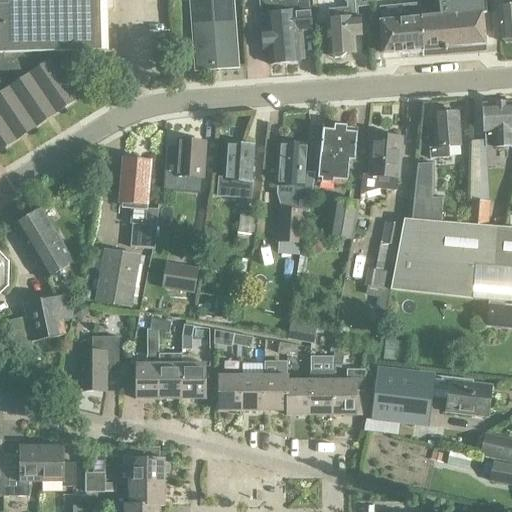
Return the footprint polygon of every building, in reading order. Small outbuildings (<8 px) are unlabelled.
[(0,0),(0,152),(76,100),(67,87),(78,79),(77,53),(106,52),(104,0),(0,0)] [(198,0),(194,0),(199,71),(238,68),(233,0),(198,0)] [(285,64),(280,6),(280,2),(279,2),(279,0),(263,0),(266,29),(261,30),(263,52),(268,52),(269,65),(285,64)] [(297,31),(311,30),(308,0),(306,0),(280,2),(280,6),(285,64),(300,63),(297,31)] [(327,21),(329,56),(335,59),(342,59),(347,54),(356,53),(355,37),(361,36),(359,18),(358,18),(357,8),(371,7),(371,0),(344,0),(345,3),(347,3),(347,9),(339,9),(340,20),(327,21)] [(424,0),(426,7),(420,7),(424,52),(485,47),(482,15),(486,15),(484,0),(424,0)] [(420,7),(420,4),(402,6),(403,16),(396,17),(395,11),(380,12),(381,23),(380,23),(383,55),(398,54),(411,53),(413,55),(418,55),(420,51),(424,51),(424,52),(420,7)] [(511,6),(498,8),(501,40),(507,45),(511,44),(511,6)] [(486,106),(483,106),(485,149),(493,148),(493,149),(511,148),(511,131),(511,130),(511,103),(505,104),(505,105),(504,105),(504,104),(496,104),(496,105),(495,105),(495,104),(486,105),(486,106)] [(436,159),(461,157),(460,147),(461,147),(459,114),(433,116),(435,149),(436,148),(436,159)] [(322,126),(317,183),(346,186),(348,161),(354,162),(357,130),(322,126)] [(380,190),(397,192),(402,139),(373,137),(370,177),(362,176),(361,194),(366,194),(380,190)] [(176,177),(175,189),(201,191),(204,143),(178,141),(176,177)] [(308,146),(279,144),(277,186),(305,188),(308,146)] [(240,183),(252,183),(254,147),(228,145),(225,193),(239,194),(240,183)] [(151,163),(123,160),(119,204),(133,205),(132,211),(147,212),(148,210),(151,163)] [(433,164),(417,164),(414,192),(434,192),(433,164)] [(434,192),(414,192),(411,221),(426,222),(439,223),(445,224),(444,198),(434,198),(434,192)] [(222,194),(207,194),(208,210),(223,209),(222,194)] [(351,240),(358,203),(335,200),(329,236),(351,240)] [(240,204),(236,245),(251,247),(252,235),(254,235),(258,202),(246,201),(240,204)] [(468,202),(466,226),(488,228),(490,204),(468,202)] [(41,210),(13,227),(45,280),(73,264),(41,210)] [(158,211),(148,210),(147,212),(132,211),(131,211),(130,225),(133,225),(131,249),(155,251),(157,227),(158,211)] [(278,210),(275,244),(302,246),(305,211),(278,210)] [(511,229),(497,228),(488,228),(466,226),(445,224),(439,223),(426,222),(411,221),(404,220),(391,291),(473,301),(473,300),(472,299),(474,266),(511,268),(511,229)] [(396,246),(400,226),(387,223),(384,244),(396,246)] [(96,302),(131,308),(139,257),(104,251),(96,302)] [(357,281),(361,257),(351,255),(347,279),(357,281)] [(161,290),(195,295),(199,270),(166,264),(161,290)] [(366,284),(385,286),(387,269),(368,266),(366,284)] [(12,361),(35,356),(32,342),(65,335),(62,323),(73,321),(74,313),(70,295),(23,305),(27,319),(4,324),(12,361)] [(81,318),(87,314),(89,307),(76,304),(74,316),(81,318)] [(511,307),(491,305),(490,326),(511,328),(511,325),(511,307)] [(150,330),(159,332),(161,322),(151,320),(150,330)] [(169,334),(171,324),(161,322),(159,332),(169,334)] [(316,328),(291,324),(288,339),(288,341),(289,341),(299,343),(313,345),(316,328)] [(184,326),(182,336),(191,338),(193,328),(184,326)] [(232,346),(241,347),(243,337),(234,335),(232,346)] [(243,337),(241,347),(251,349),(253,339),(243,337)] [(106,392),(106,363),(118,363),(118,338),(92,338),(92,352),(78,352),(78,392),(106,392)] [(278,354),(287,356),(287,355),(289,346),(279,344),(278,354)] [(298,347),(289,346),(287,355),(287,356),(297,357),(298,347)] [(333,365),(335,365),(342,367),(344,356),(337,354),(335,354),(333,365)] [(159,400),(159,365),(159,356),(159,358),(146,358),(146,365),(135,365),(135,400),(159,400)] [(159,400),(182,400),(182,365),(182,356),(159,356),(159,365),(159,400)] [(205,365),(182,365),(182,400),(205,400),(205,365)] [(433,377),(378,370),(372,420),(427,426),(430,397),(433,377)] [(357,416),(357,393),(365,393),(365,371),(347,371),(347,381),(333,381),(333,416),(357,416)] [(333,372),(309,372),(309,377),(309,381),(310,416),(333,416),(333,381),(333,372)] [(218,412),(242,412),(241,377),(218,377),(218,412)] [(264,377),(241,377),(242,412),(264,412),(264,377)] [(286,416),(287,416),(287,377),(264,377),(264,412),(286,411),(286,416)] [(296,381),(288,382),(288,377),(287,377),(287,416),(310,416),(309,381),(309,377),(296,377),(296,381)] [(451,379),(433,377),(430,397),(449,400),(447,411),(488,416),(492,387),(465,383),(466,379),(451,377),(451,379)] [(511,461),(511,440),(486,435),(482,455),(511,461)] [(445,449),(449,470),(479,465),(475,445),(445,449)] [(7,464),(3,464),(3,497),(29,497),(29,483),(42,483),(41,448),(19,448),(19,464),(7,464)] [(64,448),(41,448),(42,483),(63,483),(63,487),(76,487),(76,464),(64,464),(64,448)] [(129,459),(129,483),(164,483),(164,459),(145,459),(145,449),(130,449),(130,459),(129,459)] [(511,466),(493,463),(489,483),(511,487),(511,466)] [(85,474),(85,484),(96,484),(105,483),(105,474),(85,474)] [(85,484),(85,493),(105,493),(105,483),(96,484),(85,484)] [(124,505),(124,506),(164,506),(164,483),(129,483),(129,505),(124,505)]
